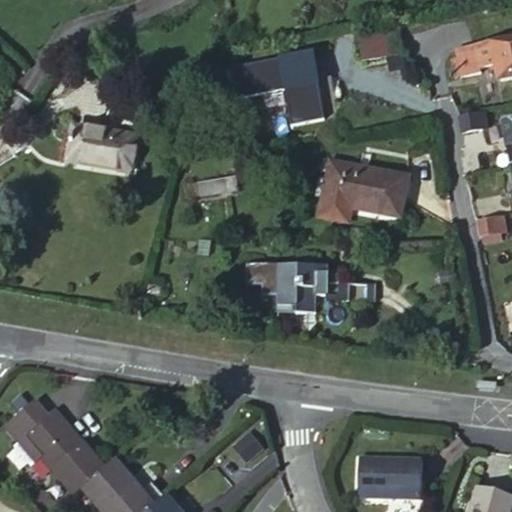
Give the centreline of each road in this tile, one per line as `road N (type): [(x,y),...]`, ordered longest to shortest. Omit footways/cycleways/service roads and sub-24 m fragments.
road 1 (residential): [(426,30),(481,345),(511,364)]
road 2 (residential): [(298,387),(0,337)]
road 3 (residential): [(511,415),(298,387)]
road 4 (residential): [(298,387),(300,457),(317,511)]
